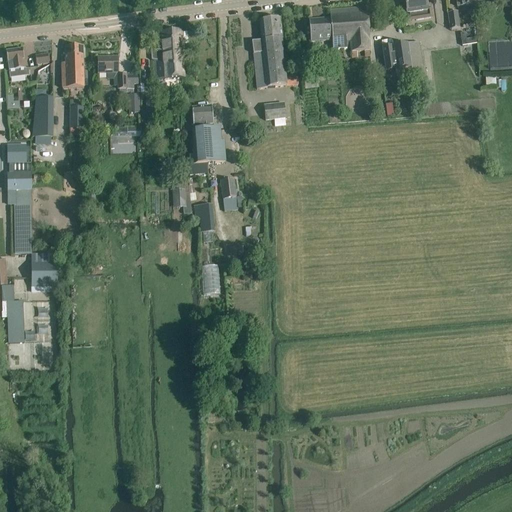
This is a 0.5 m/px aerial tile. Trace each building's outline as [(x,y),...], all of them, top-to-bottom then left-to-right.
[(425,0),(405,0),(406,6),(407,15),(414,13),(416,21),(431,19),(430,8),(427,8),(426,3),(425,0)] [(457,8),(472,6),(472,11),(483,10),(482,0),(478,0),(476,0),(475,0),(455,0),(456,3),(457,3),(457,8)] [(370,52),(367,18),(366,8),(329,10),(330,19),(309,21),(309,31),(310,43),(332,41),(332,51),(351,50),(351,53),(357,52),(364,52),(370,52)] [(450,31),(459,29),(457,12),(448,13),(450,31)] [(257,90),(267,89),(286,87),(286,86),(298,85),(297,75),(285,77),(279,19),(259,22),(261,42),(252,43),(257,90)] [(151,52),(152,59),(152,61),(155,61),(155,81),(183,79),(182,46),(189,45),(188,34),(181,35),(181,31),(162,33),(163,51),(151,52)] [(419,43),(407,45),(411,69),(412,77),(423,76),(422,67),(419,43)] [(407,45),(382,48),(386,73),(411,69),(407,45)] [(72,65),(83,64),(82,47),(65,48),(65,65),(61,65),(62,73),(72,73),(72,65)] [(6,52),(7,62),(9,72),(25,70),(24,61),(24,60),(22,50),(6,52)] [(36,65),(49,64),(47,55),(35,56),(36,65)] [(98,58),(98,68),(98,75),(118,74),(118,58),(98,58)] [(72,73),(62,73),(62,90),(83,89),(83,64),(72,65),(72,73)] [(133,79),(126,79),(126,75),(117,76),(118,90),(119,90),(127,90),(133,90),(133,79)] [(303,81),(304,90),(318,88),(317,79),(303,81)] [(139,95),(127,95),(127,101),(129,101),(129,113),(139,113),(139,95)] [(8,110),(19,109),(19,102),(13,102),(13,96),(7,96),(8,110)] [(52,116),(52,98),(38,98),(38,116),(52,116)] [(158,133),(157,101),(147,102),(149,133),(158,133)] [(275,127),(286,126),(285,119),(283,105),(264,107),(265,121),(274,121),(275,127)] [(83,129),(83,108),(70,108),(70,129),(83,129)] [(225,163),(224,152),(224,142),(221,143),(220,129),(211,129),(211,127),(213,127),(211,108),(191,109),(192,119),(193,131),(192,131),(193,156),(189,156),(190,166),(198,166),(225,163)] [(236,129),(234,112),(227,113),(229,130),(236,129)] [(7,146),(7,165),(26,164),(26,146),(7,146)] [(189,176),(199,175),(198,166),(190,166),(188,166),(189,176)] [(18,256),(32,255),(31,174),(14,175),(14,192),(18,192),(18,256)] [(223,206),(237,204),(234,180),(220,181),(223,206)] [(203,264),(216,263),(214,208),(201,208),(203,264)] [(47,235),(40,241),(46,248),(53,242),(47,235)] [(228,263),(243,262),(243,247),(227,247),(228,263)] [(55,255),(32,255),(32,290),(56,289),(55,255)] [(1,286),(2,303),(14,302),(14,286),(1,286)] [(7,303),(8,325),(23,325),(22,302),(7,303)]
